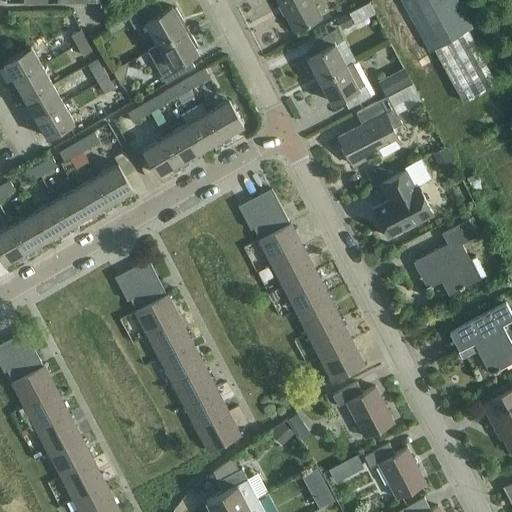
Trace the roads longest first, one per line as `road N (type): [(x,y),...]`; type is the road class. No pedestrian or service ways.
road 1 (residential): [(481,511),(283,133)]
road 2 (residential): [(0,296),(283,133)]
road 3 (residential): [(283,133),(220,0)]
